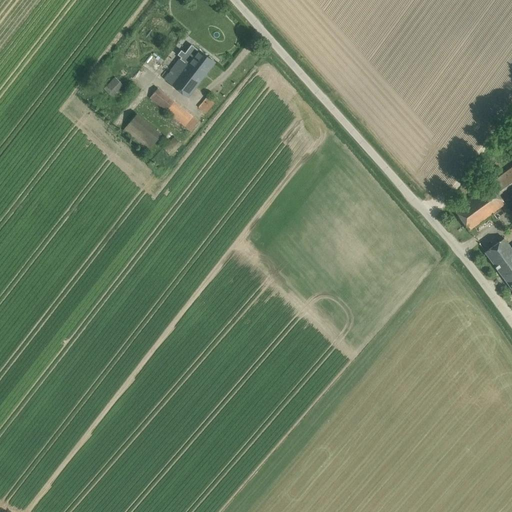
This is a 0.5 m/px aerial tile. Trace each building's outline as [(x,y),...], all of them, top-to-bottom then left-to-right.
[(182,57),(165,77),(189,96),(215,61),(192,44),(185,53),(182,50),(178,54),(182,57)] [(115,77),(104,88),(112,97),(123,85),(115,77)] [(181,129),(192,116),(158,87),(149,98),(171,115),(168,119),(181,129)] [(214,102),(207,97),(199,107),(206,113),(214,102)] [(137,113),(123,130),(144,147),(148,150),(151,146),(162,133),(137,113)] [(190,131),(198,122),(192,116),(185,126),(190,131)] [(182,144),(174,136),(163,149),(171,156),(182,144)] [(510,208),(499,194),(490,181),(454,209),(469,229),(492,213),(496,218),(510,208)] [(485,251),(511,288),(511,248),(511,249),(504,238),(485,251)]
